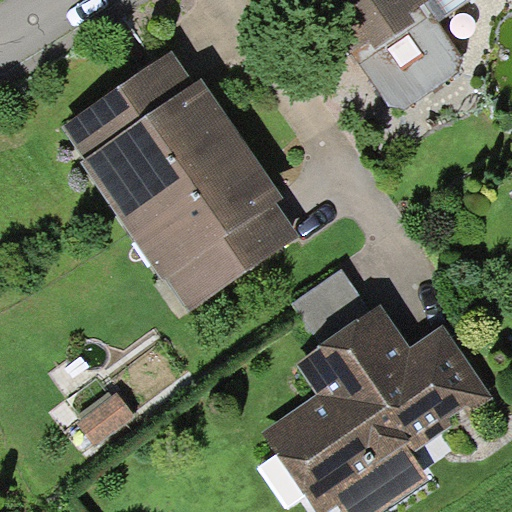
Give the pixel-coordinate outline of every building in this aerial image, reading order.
[(321,0),(353,52),(430,6),(426,0),(321,0)] [(426,0),(430,6),(435,14),(457,0),(426,0)] [(125,215),(232,142),(169,49),(61,123),(125,215)] [(297,236),(232,142),(125,215),(190,310),(297,236)] [(265,430),(319,510),(485,397),(435,322),(404,343),(372,297),(290,353),(317,394),(265,430)]
